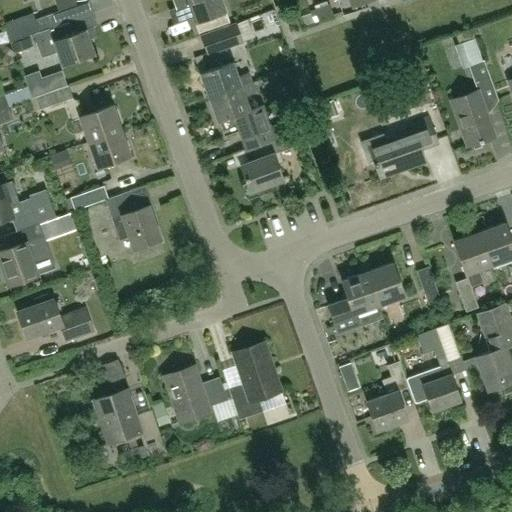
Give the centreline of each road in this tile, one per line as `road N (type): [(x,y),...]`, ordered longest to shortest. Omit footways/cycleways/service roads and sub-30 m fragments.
road 1 (residential): [(229,269),(129,0)]
road 2 (residential): [(365,511),(281,261)]
road 3 (residential): [(511,176),(281,261)]
road 4 (residential): [(229,269),(232,305),(83,355)]
road 5 (tertiary): [(375,511),(511,464)]
